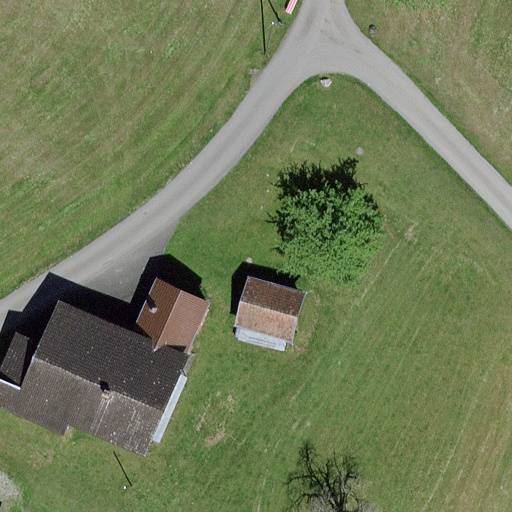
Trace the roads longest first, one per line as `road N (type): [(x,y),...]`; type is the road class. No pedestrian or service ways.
road 1 (unclassified): [(328,47),(128,237),(0,317)]
road 2 (unclassified): [(328,47),(378,76),(511,211)]
